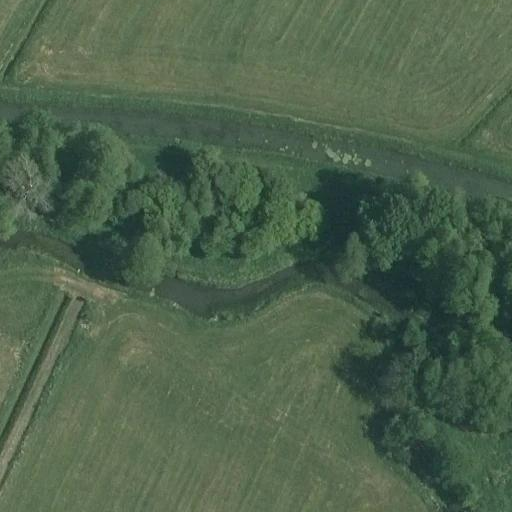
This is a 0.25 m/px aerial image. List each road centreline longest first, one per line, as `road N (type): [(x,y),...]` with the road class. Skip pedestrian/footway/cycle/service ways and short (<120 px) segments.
road 1 (track): [(511,229),(375,189),(247,166),(0,147)]
road 2 (track): [(0,101),(290,126),(511,178)]
